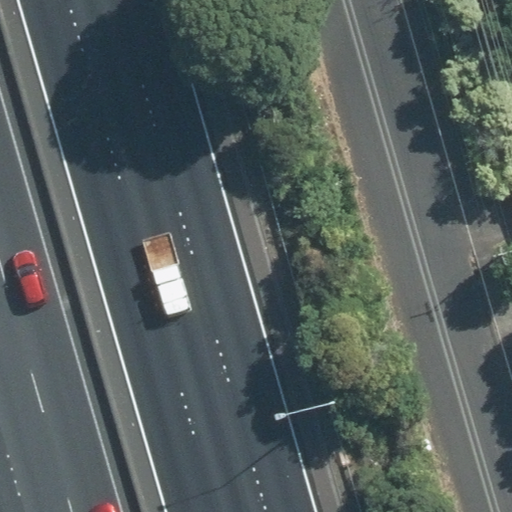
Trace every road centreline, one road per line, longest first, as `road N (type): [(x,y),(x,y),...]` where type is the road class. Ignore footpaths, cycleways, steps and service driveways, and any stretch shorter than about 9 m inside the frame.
road 1 (residential): [(355,0),(505,511)]
road 2 (motorway): [(69,0),(217,511)]
road 3 (motorway): [(72,511),(0,261)]
